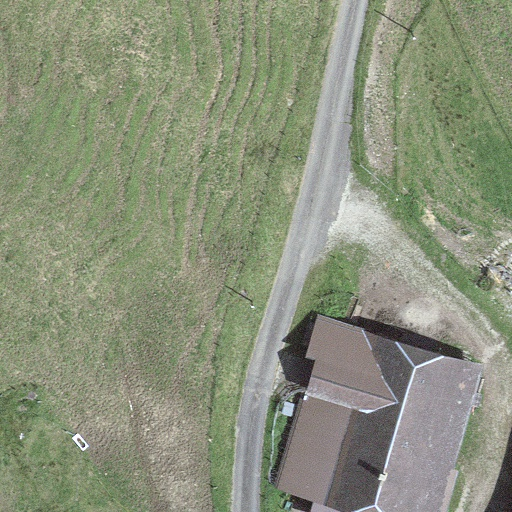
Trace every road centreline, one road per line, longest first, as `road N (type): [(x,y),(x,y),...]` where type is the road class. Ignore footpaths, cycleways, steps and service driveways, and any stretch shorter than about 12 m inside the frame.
road 1 (track): [(245,511),(264,360),(315,194),(356,0)]
road 2 (track): [(315,194),(439,299),(493,358),(497,408),(468,511)]
